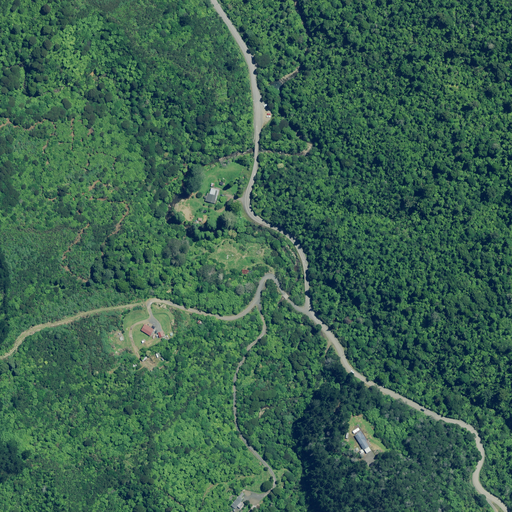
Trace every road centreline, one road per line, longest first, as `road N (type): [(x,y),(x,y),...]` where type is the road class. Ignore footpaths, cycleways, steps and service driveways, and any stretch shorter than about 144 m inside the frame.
road 1 (tertiary): [(212,0),(248,59),(255,87),(249,212),(301,250),(309,310),(357,374),(474,430),(475,480),(506,511)]
road 2 (track): [(146,300),(93,306),(24,330),(0,351)]
